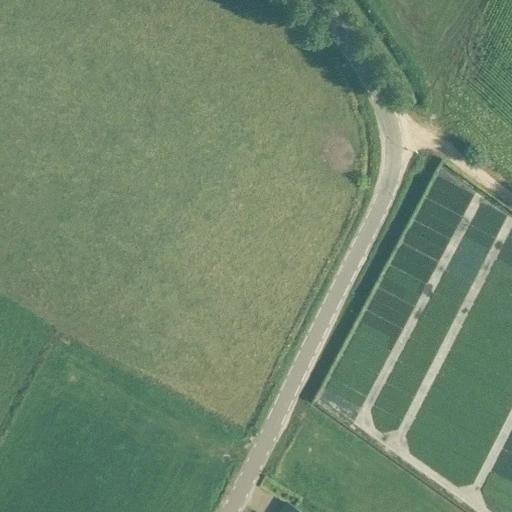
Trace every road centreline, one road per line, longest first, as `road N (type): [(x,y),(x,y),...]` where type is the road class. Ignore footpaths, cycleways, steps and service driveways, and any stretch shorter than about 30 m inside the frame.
road 1 (unclassified): [(228,511),(391,181),(395,137)]
road 2 (unclassified): [(314,0),(395,137)]
road 3 (track): [(395,137),(442,144),(511,199)]
